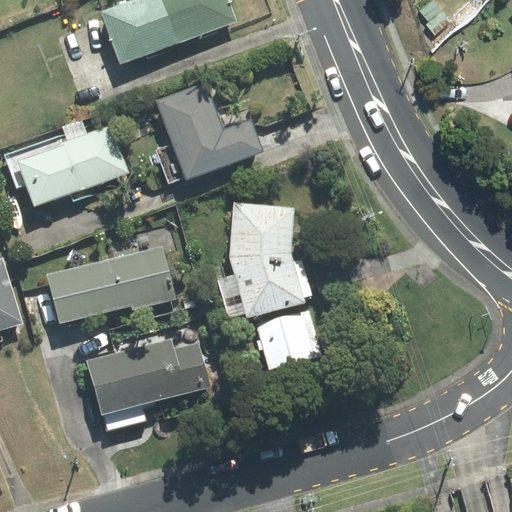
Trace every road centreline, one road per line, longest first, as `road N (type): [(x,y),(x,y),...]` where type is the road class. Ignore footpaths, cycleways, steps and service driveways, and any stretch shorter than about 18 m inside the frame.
road 1 (residential): [(511,372),(416,433),(142,511)]
road 2 (tertiary): [(511,274),(425,181),(380,102),(338,0)]
